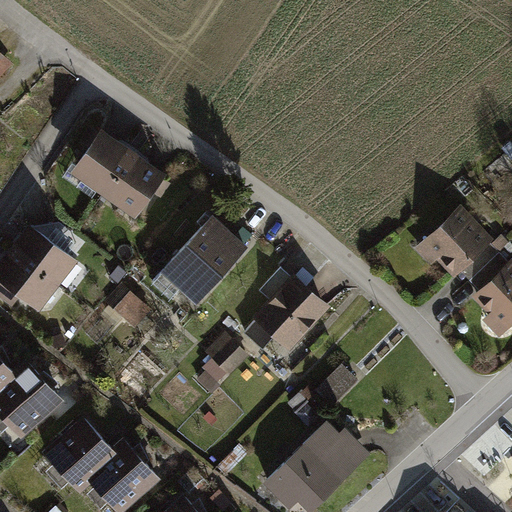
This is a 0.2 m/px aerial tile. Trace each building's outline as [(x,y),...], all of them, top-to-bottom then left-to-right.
[(66,167),(98,188),(129,143),(97,122),(66,167)] [(162,166),(129,143),(98,188),(130,211),(162,166)] [(455,200),(407,246),(426,266),(436,256),(452,272),(457,267),(487,239),(490,236),(455,200)] [(249,238),(210,202),(152,264),(191,300),(249,238)] [(25,218),(7,242),(56,278),(74,253),(25,218)] [(457,267),(474,285),(503,257),(487,239),(457,267)] [(0,273),(39,301),(56,278),(7,242),(0,252),(0,273)] [(511,322),(511,255),(508,251),(503,257),(474,285),(466,293),(486,313),(480,319),(497,337),(511,322)] [(328,302),(292,269),(250,314),(252,316),(271,333),(286,347),(328,302)] [(147,306),(117,279),(101,297),(131,324),(147,306)] [(260,346),(271,333),(252,316),(242,329),(260,346)] [(245,352),(221,329),(201,350),(207,355),(224,372),(245,352)] [(0,382),(14,370),(0,356),(0,355),(0,382)] [(205,391),(224,372),(207,355),(198,365),(202,368),(192,378),(205,391)] [(24,360),(14,370),(0,382),(0,414),(18,435),(62,395),(24,360)] [(314,390),(327,403),(355,377),(340,361),(312,387),(314,390)] [(314,390),(312,387),(306,381),(283,402),(291,411),(314,390)] [(76,490),(90,478),(85,473),(114,447),(110,443),(79,408),(37,446),(76,490)] [(336,431),(323,418),(261,477),(287,505),(296,496),(307,507),(369,448),(344,422),(336,431)] [(120,434),(110,443),(114,447),(85,473),(90,478),(118,508),(156,474),(120,434)] [(202,511),(181,487),(152,511),(202,511)] [(466,511),(467,511),(456,501),(446,511),(466,511)]
